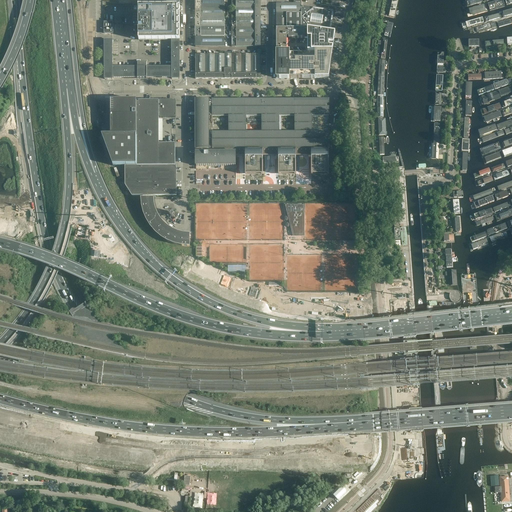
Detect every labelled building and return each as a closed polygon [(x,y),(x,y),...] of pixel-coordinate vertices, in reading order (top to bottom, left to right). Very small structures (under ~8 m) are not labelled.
[(224,8),(224,0),(195,0),(195,8),(224,8)] [(260,8),(260,2),(260,0),(236,0),(236,8),(260,8)] [(392,0),(389,17),(395,19),(399,0),(392,0)] [(505,7),(503,0),(488,4),(490,11),(505,7)] [(286,19),(286,14),(296,14),(296,24),(276,24),(276,29),(301,29),(301,7),(301,4),(276,4),(276,19),(286,19)] [(489,12),(487,5),(466,10),(468,18),(489,12)] [(179,40),(179,6),(139,6),(139,26),(138,26),(138,41),(139,41),(172,41),(172,67),(147,67),(147,62),(135,62),(135,67),(112,68),(112,41),(104,41),(105,79),(108,79),(112,79),(112,78),(137,78),(138,78),(142,78),(146,78),(172,78),(172,79),(179,79),(180,79),(179,40)] [(329,33),(332,11),(301,7),(301,29),(305,29),(329,33)] [(224,18),(224,8),(195,8),(195,18),(224,18)] [(260,18),(260,11),(260,8),(236,8),(236,18),(260,18)] [(486,23),(502,18),(501,14),(485,19),(486,23)] [(224,28),(224,18),(195,18),(195,28),(224,28)] [(260,47),(260,31),(260,18),(236,18),(236,22),(232,22),(232,47),(260,47)] [(483,23),(482,18),(466,23),(468,28),(483,23)] [(500,27),(511,24),(511,19),(499,23),(498,23),(498,24),(498,25),(498,27),(499,27),(500,27)] [(496,28),(495,22),(475,27),(477,33),(496,28)] [(113,33),(113,25),(113,23),(104,23),(104,33),(113,33)] [(224,37),(224,28),(195,28),(195,37),(224,37)] [(305,38),(305,29),(301,29),(276,29),(277,29),(277,41),(277,46),(277,51),(276,51),(276,52),(287,52),(287,51),(287,47),(287,46),(287,40),(287,37),(288,37),(288,38),(305,38)] [(329,33),(305,29),(305,38),(308,38),(308,39),(308,52),(315,52),(317,52),(332,52),(333,52),(335,37),(329,37),(329,33)] [(224,47),(224,37),(195,37),(195,47),(196,47),(224,47)] [(215,79),(215,55),(215,53),(213,51),(205,51),(205,55),(205,79),(215,79)] [(251,79),(251,55),(249,55),(248,51),(244,51),(241,53),(241,55),(241,79),(251,79)] [(302,79),(302,52),(302,51),(298,51),(298,57),(294,57),(294,51),(289,51),(289,52),(290,79),(291,79),(298,79),(299,79),(301,79),(302,79)] [(276,52),(277,79),(290,79),(289,52),(287,52),(276,52)] [(315,67),(315,63),(315,52),(308,52),(302,52),(302,79),(304,79),(311,79),(312,79),(314,79),(315,79),(315,73),(318,73),(318,67),(315,67)] [(331,62),(332,52),(317,52),(317,55),(315,55),(315,63),(315,67),(318,67),(318,73),(315,73),(315,79),(329,79),(330,69),(330,68),(331,62)] [(241,79),(241,55),(241,53),(234,53),(234,55),(232,55),(231,79),(241,79)] [(205,79),(205,55),(195,55),(196,79),(205,79)] [(224,79),(225,55),(215,55),(215,79),(224,79)] [(261,79),(261,57),(261,55),(251,55),(251,79),(261,79)] [(435,92),(443,92),(444,80),(436,79),(435,92)] [(493,85),(495,90),(509,85),(507,80),(493,85)] [(494,90),(493,86),(479,91),(480,96),(494,90)] [(511,89),(511,86),(499,91),(501,96),(511,92),(511,89)] [(501,99),(498,91),(482,97),(485,104),(501,99)] [(435,105),(442,105),(443,93),(435,93),(435,105)] [(511,98),(502,103),(503,108),(511,104),(511,98)] [(137,136),(137,101),(136,101),(136,100),(133,100),(129,100),(111,100),(111,136),(102,136),(113,166),(136,166),(136,136),(137,136)] [(159,144),(159,132),(159,117),(160,117),(160,118),(175,118),(175,100),(160,100),(160,101),(137,101),(137,136),(137,166),(175,166),(175,144),(174,144),(159,144)] [(296,175),(296,156),(311,156),(311,168),(311,175),(329,175),(329,170),(329,149),(329,132),(328,132),(312,132),(312,117),(312,116),(329,116),(329,102),(329,101),(329,100),(273,100),(270,100),(210,100),(196,100),(196,149),(196,166),(236,166),(236,156),(236,155),(239,155),(239,156),(240,156),(241,156),(241,155),(242,155),(245,155),(245,175),(263,175),(263,156),(278,156),(278,170),(278,175),(296,175)] [(480,110),(482,115),(501,108),(499,103),(480,110)] [(511,106),(502,110),(505,116),(511,113),(511,106)] [(500,116),(498,112),(484,117),(485,121),(500,116)] [(511,124),(511,119),(497,125),(498,130),(511,124)] [(478,131),(480,137),(497,130),(495,124),(478,131)] [(505,135),(503,131),(482,139),(483,143),(505,135)] [(511,139),(502,143),(504,148),(511,144),(511,139)] [(480,150),(482,156),(501,149),(499,143),(480,150)] [(481,159),(483,165),(502,159),(500,153),(481,159)] [(506,168),(504,163),(490,168),(492,173),(506,168)] [(176,196),(176,166),(125,166),(125,167),(125,185),(132,196),(176,196)] [(473,174),(475,179),(491,173),(489,168),(473,174)] [(510,175),(508,170),(493,176),(494,181),(510,175)] [(477,182),(479,187),(493,181),(491,176),(477,182)] [(511,186),(511,181),(497,187),(499,191),(511,186)] [(491,189),(490,189),(477,194),(479,199),(492,194),(493,193),(494,193),(495,192),(495,191),(495,190),(494,189),(493,189),(491,189)] [(507,191),(495,195),(497,201),(509,196),(507,191)] [(474,203),(476,208),(494,201),(492,196),(474,203)] [(511,207),(509,202),(494,208),(495,213),(511,207)] [(155,210),(154,205),(142,207),(144,214),(155,210)] [(303,205),(286,205),(288,213),(289,213),(294,233),(295,233),(295,234),(296,234),(299,234),(303,234),(303,218),(303,205)] [(494,214),(492,209),(474,216),(476,221),(494,214)] [(147,221),(157,215),(155,210),(144,214),(147,221)] [(511,216),(511,210),(495,216),(497,222),(511,216)] [(171,218),(171,220),(176,219),(176,218),(177,215),(177,214),(176,213),(174,214),(173,214),(172,214),(170,212),(168,214),(170,215),(170,216),(171,218)] [(150,227),(160,220),(157,215),(147,221),(150,227)] [(461,216),(454,217),(455,234),(462,233),(461,216)] [(475,223),(476,227),(494,220),(493,217),(475,223)] [(155,233),(164,224),(160,220),(150,227),(155,233)] [(161,238),(168,228),(165,225),(164,224),(155,233),(161,238)] [(508,228),(506,224),(488,231),(490,235),(508,228)] [(168,242),(173,231),(168,228),(161,238),(168,242)] [(175,245),(178,233),(173,231),(168,242),(175,245)] [(488,236),(486,232),(469,239),(470,243),(488,236)] [(182,246),(184,234),(178,233),(175,245),(182,246)] [(490,243),(506,237),(504,233),(489,239),(490,243)] [(444,235),(444,244),(455,243),(454,235),(444,235)] [(435,312),(434,305),(435,305),(436,305),(436,304),(436,303),(436,302),(435,302),(429,302),(429,303),(429,304),(427,304),(428,312),(435,312)] [(416,336),(413,313),(400,314),(403,338),(416,336)] [(415,353),(414,340),(402,341),(403,354),(415,353)] [(416,371),(415,358),(403,359),(403,360),(404,364),(404,367),(404,371),(404,372),(416,371)] [(416,373),(405,373),(406,385),(410,385),(415,384),(416,384),(416,385),(419,384),(418,372),(416,373)] [(423,430),(421,408),(408,409),(410,431),(423,430)] [(508,477),(501,477),(499,478),(500,487),(495,488),(496,493),(501,492),(501,502),(510,502),(508,477)]
